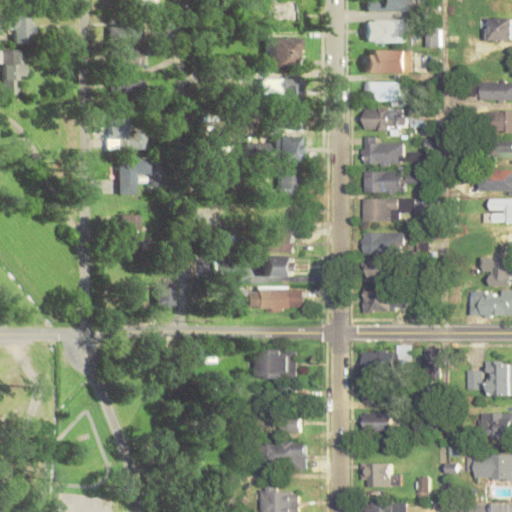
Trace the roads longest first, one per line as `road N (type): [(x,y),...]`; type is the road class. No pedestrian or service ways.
road 1 (residential): [(150,511),(88,353),(87,0)]
road 2 (residential): [(0,337),(511,335)]
road 3 (residential): [(337,511),(337,0)]
